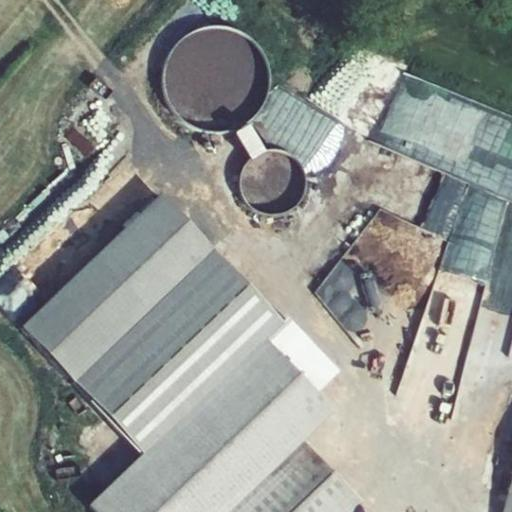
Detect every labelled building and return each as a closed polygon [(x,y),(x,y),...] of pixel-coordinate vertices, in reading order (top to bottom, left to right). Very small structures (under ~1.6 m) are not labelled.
[(235,108),(265,98),(239,22),(161,49),(191,137),(239,121),(235,108)] [(255,120),(299,146),(322,108),(278,82),(255,120)] [(291,144),(269,155),(253,124),(239,131),(257,167),(238,176),(259,219),(315,192),(291,144)] [(450,237),(473,184),(403,153),(392,179),(373,171),(363,193),(392,206),(390,211),(450,237)] [(84,245),(124,207),(104,185),(64,223),(84,245)] [(18,331),(140,457),(261,340),(279,322),(157,196),(18,331)] [(492,279),(511,285),(511,215),(492,279)] [(87,509),(89,511),(349,511),(363,500),(305,440),(332,413),(261,340),(140,457),(87,509)] [(511,511),(511,473),(501,511),(511,511)]
